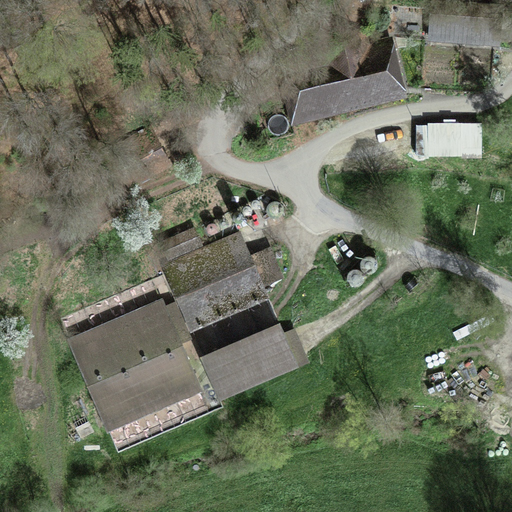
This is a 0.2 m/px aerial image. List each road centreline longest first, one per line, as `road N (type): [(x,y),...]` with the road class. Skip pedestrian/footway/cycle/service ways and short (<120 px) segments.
road 1 (track): [(302,177),(230,166),(216,143),(218,127),(249,64),(325,0)]
road 2 (track): [(307,338),(425,253)]
